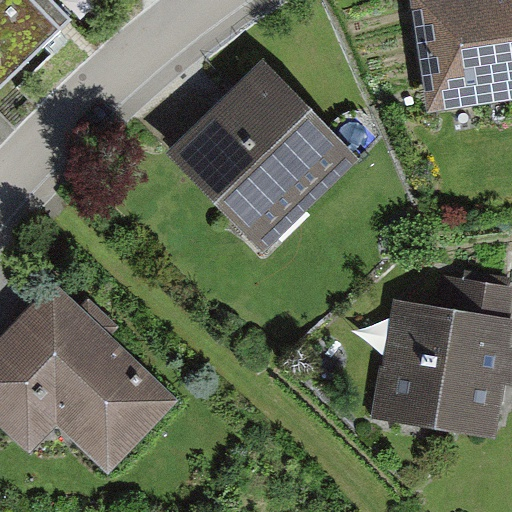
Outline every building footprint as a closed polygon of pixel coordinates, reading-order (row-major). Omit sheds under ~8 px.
[(2,0),(0,2),(0,82),(3,86),(75,17),(58,0),(2,0)] [(511,0),(421,0),(439,113),(511,101),(511,0)] [(362,154),(269,63),(181,153),(274,244),(362,154)] [(189,398),(58,278),(0,340),(0,420),(37,454),(62,427),(116,477),(189,398)] [(476,305),(398,297),(386,417),(505,429),(511,363),(511,284),(478,281),(476,305)]
